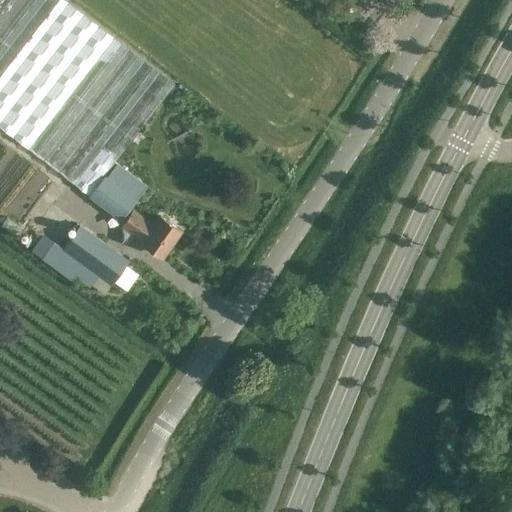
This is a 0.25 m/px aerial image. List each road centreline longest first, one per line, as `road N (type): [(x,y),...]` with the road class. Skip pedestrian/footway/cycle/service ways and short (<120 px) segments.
road 1 (unclassified): [(119,511),(159,437),(448,0)]
road 2 (tertiary): [(298,511),(388,291),(461,142)]
